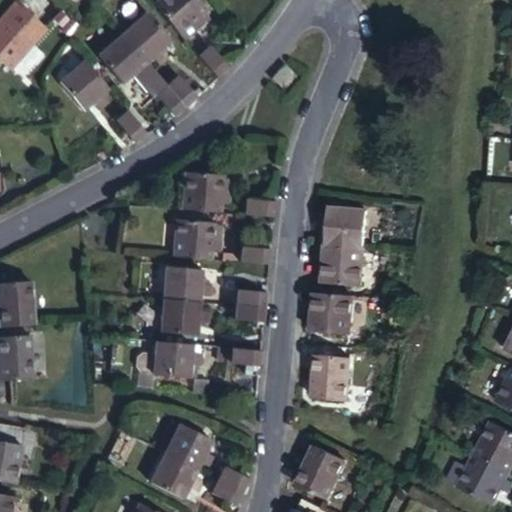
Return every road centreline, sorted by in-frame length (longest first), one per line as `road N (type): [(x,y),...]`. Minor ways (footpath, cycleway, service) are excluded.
road 1 (residential): [(257,511),(293,208),(340,32),(305,2)]
road 2 (residential): [(305,2),(210,113),(103,182),(0,234)]
